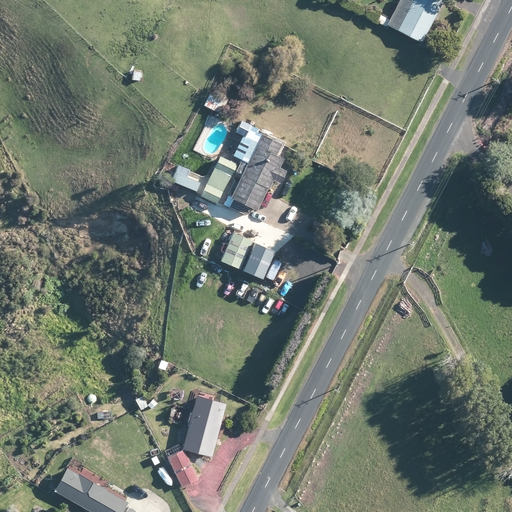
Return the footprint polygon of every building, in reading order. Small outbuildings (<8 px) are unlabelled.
[(442,2),(438,0),(413,0),(412,2),(409,0),(399,0),(393,12),(387,25),(397,30),(396,32),(421,45),(442,2)] [(135,68),(134,79),(143,80),(144,69),(135,68)] [(206,104),(222,112),(230,97),(223,93),(221,96),(212,93),(206,104)] [(283,154),(286,148),(289,142),(261,128),(260,129),(248,152),(245,150),(241,157),(245,159),(239,169),(246,173),(242,180),(237,178),(229,195),(236,198),(232,205),(249,214),(253,204),(261,208),(269,192),(272,187),(273,188),(277,179),(285,183),(291,170),(288,168),(284,166),(287,160),(288,157),(285,155),(283,154)] [(220,204),(221,202),(240,165),(223,156),(218,167),(203,195),(220,204)] [(204,182),(178,171),(175,177),(180,179),(179,182),(200,190),(204,182)] [(253,245),(256,240),(237,231),(233,240),(224,260),(243,269),(253,245)] [(224,422),(230,402),(200,394),(191,426),(185,448),(188,448),(215,456),(217,450),(223,428),(224,422)] [(150,405),(144,395),(138,398),(143,409),(150,405)] [(160,402),(156,398),(149,404),(154,409),(160,402)] [(171,456),(185,486),(202,478),(187,448),(171,456)] [(125,511),(132,501),(82,473),(71,466),(58,489),(97,511),(125,511)]
